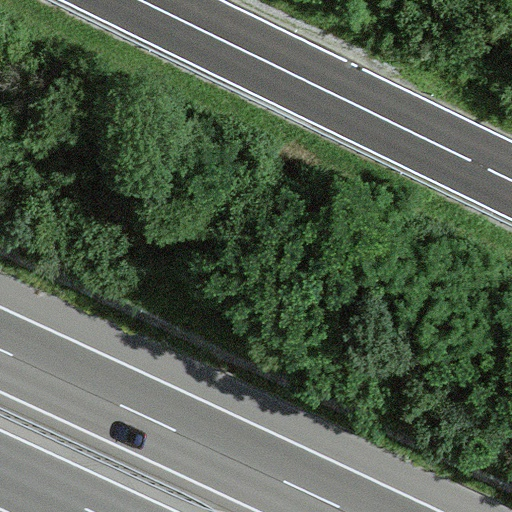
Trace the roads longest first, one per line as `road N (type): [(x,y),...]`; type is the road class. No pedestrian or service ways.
road 1 (primary): [(511,180),(143,0)]
road 2 (motorway): [(335,511),(0,353)]
